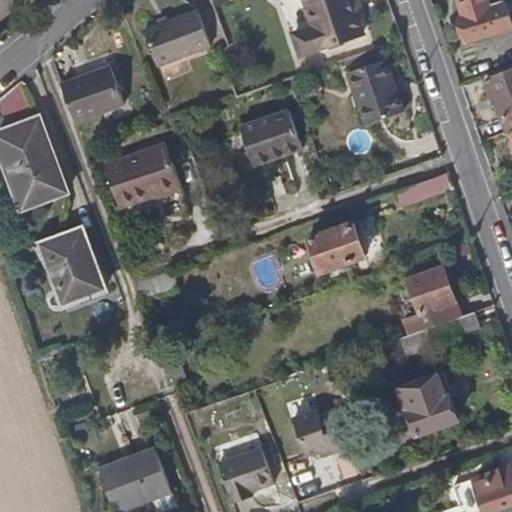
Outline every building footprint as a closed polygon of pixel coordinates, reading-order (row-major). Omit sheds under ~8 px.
[(0,0),(0,13),(16,0),(0,0)] [(308,0),(324,48),(366,33),(361,17),(354,0),(308,0)] [(354,0),(361,17),(367,14),(362,0),(354,0)] [(460,0),(465,15),(462,16),(471,41),(511,26),(511,19),(505,0),(460,0)] [(227,40),(213,5),(147,30),(160,65),(227,40)] [(80,76),(63,82),(71,103),(77,119),(126,100),(109,54),(76,66),(80,76)] [(389,58),(334,77),(351,129),(406,109),(389,58)] [(496,96),(508,131),(510,130),(511,129),(511,71),(488,80),(494,97),(496,96)] [(241,127),(252,157),(268,151),(271,160),(303,148),(289,109),(241,127)] [(69,190),(43,118),(0,133),(0,151),(22,208),(69,190)] [(123,204),(155,192),(182,183),(167,142),(109,163),(123,204)] [(268,151),(252,157),(255,166),(271,160),(268,151)] [(449,173),(396,192),(400,206),(440,191),(454,186),(449,173)] [(182,183),(155,192),(157,198),(183,188),(182,183)] [(356,222),(313,237),(324,271),(367,255),(356,222)] [(84,227),(67,233),(42,243),(57,287),(62,284),(70,302),(105,289),(84,227)] [(425,312),(430,328),(464,316),(447,265),(411,278),(422,312),(425,312)] [(182,285),(176,268),(137,281),(144,298),(182,285)] [(481,328),(475,312),(464,316),(430,328),(429,329),(434,345),(481,328)] [(434,345),(429,329),(420,331),(405,337),(411,355),(435,347),(434,345)] [(185,383),(171,344),(162,347),(177,386),(185,383)] [(404,386),(420,433),(460,419),(452,394),(447,396),(440,373),(404,386)] [(296,418),(309,456),(321,452),(323,457),(352,446),(339,408),(321,414),(319,409),(296,418)] [(100,466),(115,511),(174,491),(157,446),(100,466)] [(264,447),(221,462),(235,503),(255,498),(253,492),(277,485),(264,447)] [(473,477),(485,511),(511,500),(511,469),(511,465),(473,477)] [(461,511),(483,511),(484,511),(472,477),(452,485),(461,511)]
